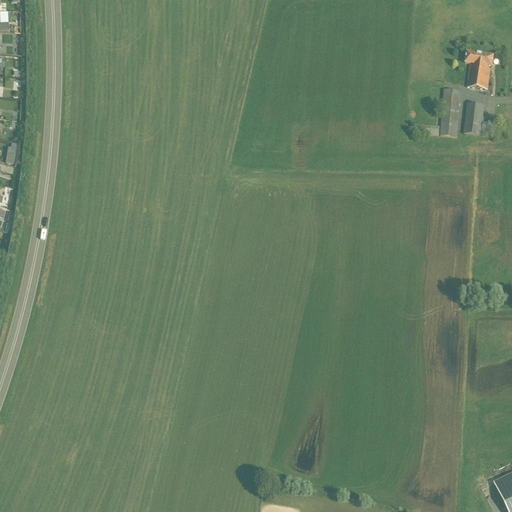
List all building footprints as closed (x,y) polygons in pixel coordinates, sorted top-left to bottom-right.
[(492,68),(493,57),(467,53),(465,64),(471,65),(467,88),(487,91),(490,68),(492,68)] [(456,138),(460,92),(444,91),(440,137),(456,138)] [(488,124),(482,123),(484,107),(467,105),(464,135),(481,137),(487,138),(487,133),(493,134),(494,123),(488,122),(488,124)] [(439,138),(439,127),(413,125),(412,136),(439,138)] [(11,144),(8,159),(6,158),(5,164),(11,165),(13,165),(17,145),(13,144),(11,144)] [(511,511),(511,473),(493,483),(507,511),(511,511)]
